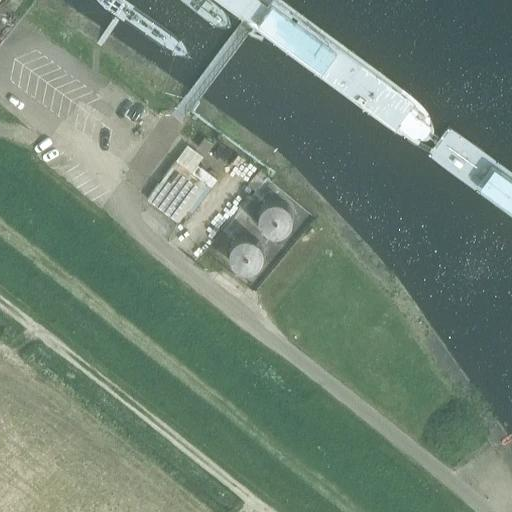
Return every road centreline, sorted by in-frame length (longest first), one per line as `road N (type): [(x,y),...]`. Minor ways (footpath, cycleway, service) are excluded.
road 1 (unclassified): [(484,511),(123,215),(118,186),(69,146)]
road 2 (track): [(264,511),(0,309)]
